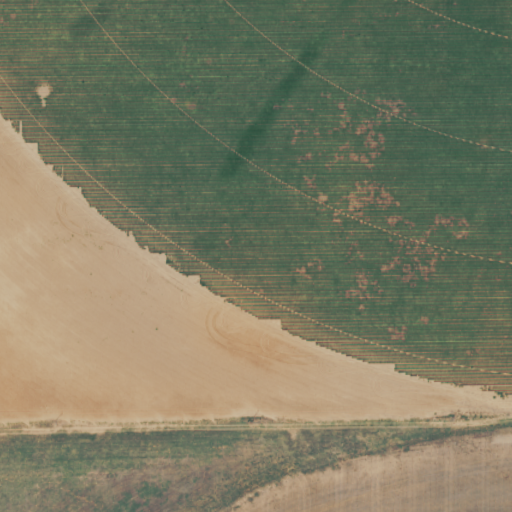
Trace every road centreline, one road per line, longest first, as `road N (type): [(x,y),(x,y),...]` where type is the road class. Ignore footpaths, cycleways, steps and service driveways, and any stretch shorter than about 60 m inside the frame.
road 1 (residential): [(0,441),(511,437)]
road 2 (residential): [(440,0),(443,438)]
